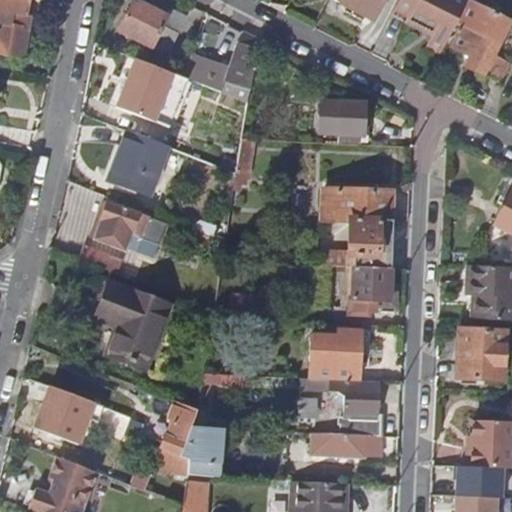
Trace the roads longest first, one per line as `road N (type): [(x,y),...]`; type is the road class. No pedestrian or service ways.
road 1 (residential): [(405,511),(430,101)]
road 2 (residential): [(80,0),(24,281)]
road 3 (residential): [(430,101),(235,0)]
